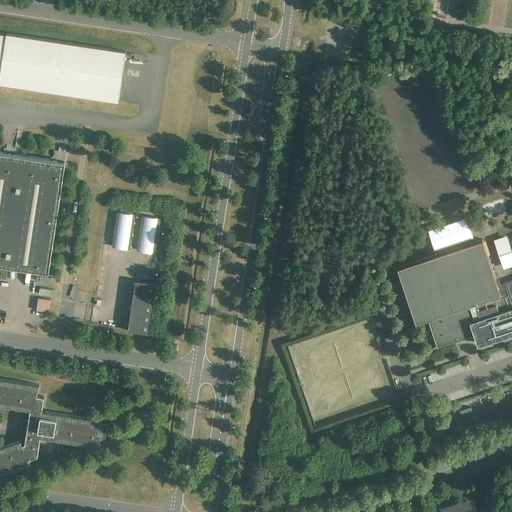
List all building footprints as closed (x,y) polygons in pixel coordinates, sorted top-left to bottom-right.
[(7,33),(7,34),(0,80),(0,82),(119,101),(126,51),(7,33)] [(0,264),(3,265),(9,265),(49,272),(66,161),(0,151),(0,264)] [(406,265),(398,267),(414,314),(416,321),(416,322),(428,318),(437,348),(462,339),(461,336),(473,332),(474,335),(475,338),(477,342),(477,341),(511,329),(511,280),(498,285),(497,282),(483,239),(475,241),(406,265)] [(156,283),(155,283),(136,280),(128,330),(150,333),(156,283)] [(37,310),(42,310),(49,312),(51,299),(38,297),(37,310)] [(395,347),(391,335),(386,337),(390,349),(395,347)] [(426,359),(425,355),(424,352),(408,357),(410,364),(411,367),(427,361),(426,359)] [(41,437),(50,438),(102,446),(104,436),(106,436),(108,421),(42,410),(45,396),(38,395),(39,384),(0,378),(0,404),(30,409),(29,419),(23,419),(23,421),(24,421),(23,431),(21,431),(21,433),(27,434),(25,443),(22,444),(21,440),(0,447),(0,474),(32,464),(30,458),(38,455),(41,437)] [(476,511),(472,496),(460,500),(458,501),(444,505),(441,506),(442,511),(476,511)]
